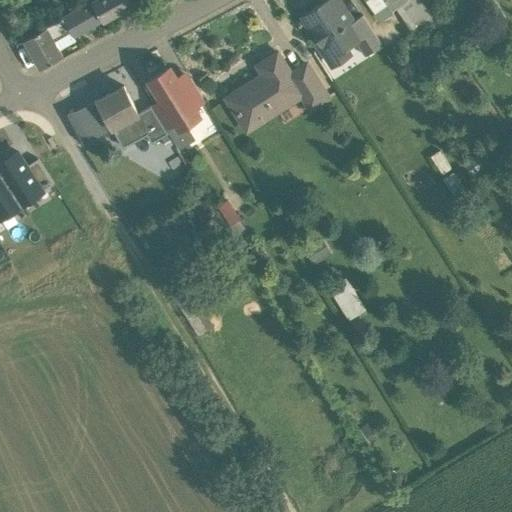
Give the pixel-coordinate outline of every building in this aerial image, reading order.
[(95,0),(85,0),(64,12),(75,30),(98,17),(102,25),(108,21),(104,14),(95,0)] [(95,0),(104,14),(129,0),(95,0)] [(342,0),(318,0),(305,8),(314,22),(325,39),(326,38),(341,41),(342,42),(356,33),(355,32),(361,29),(352,15),(342,0)] [(383,38),(364,8),(352,15),(361,29),(355,32),(356,33),(366,49),(383,38)] [(64,12),(25,33),(41,62),(64,50),(55,35),(71,26),(64,12)] [(278,45),(259,58),(265,67),(228,91),(248,122),(303,87),(299,80),(300,79),(292,66),(278,45)] [(329,89),(307,56),(292,66),(300,79),(299,80),(303,87),(312,100),(329,89)] [(171,61),(151,74),(163,93),(176,116),(187,117),(201,109),(195,99),(181,77),(171,61)] [(191,71),(181,77),(195,99),(205,93),(191,71)] [(124,79),(98,94),(113,122),(140,107),(139,106),(124,79)] [(176,116),(163,93),(153,99),(166,121),(176,116)] [(84,138),(113,122),(98,94),(69,110),(84,138)] [(153,99),(139,106),(140,107),(113,122),(124,141),(148,128),(153,137),(169,128),(166,121),(153,99)] [(0,163),(23,199),(44,185),(27,160),(19,146),(0,157),(0,163)] [(27,160),(44,185),(56,178),(39,152),(27,160)] [(0,210),(1,212),(23,199),(0,163),(0,210)] [(229,193),(221,199),(226,207),(234,201),(229,193)] [(234,201),(226,207),(232,215),(240,210),(234,201)] [(351,311),(369,299),(346,264),(328,276),(351,311)] [(185,272),(170,280),(199,328),(215,319),(185,272)] [(324,290),(313,296),(330,328),(341,322),(324,290)]
